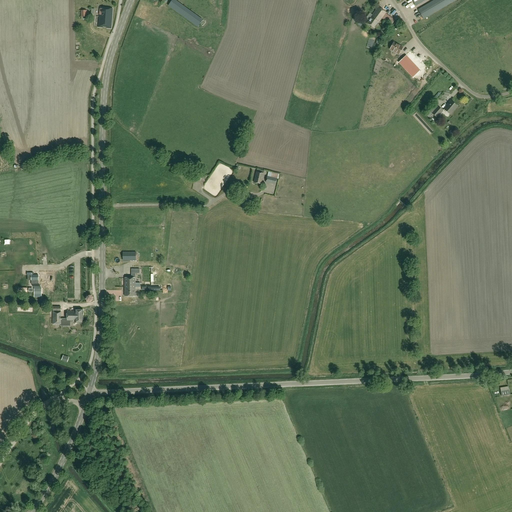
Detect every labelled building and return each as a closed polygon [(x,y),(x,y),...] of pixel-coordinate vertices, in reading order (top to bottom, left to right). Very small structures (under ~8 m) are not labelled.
[(434,0),(418,10),(424,19),(456,0),(434,0)] [(111,29),(113,9),(100,7),(98,27),(103,28),(103,25),(107,25),(106,28),(111,29)] [(395,20),(386,13),(386,12),(379,7),(371,18),(367,23),(374,28),(378,23),(382,18),(391,25),(395,20)] [(399,54),(403,47),(394,42),(390,49),(399,54)] [(406,56),(399,63),(412,77),(420,70),(406,56)] [(450,115),(457,106),(451,101),(444,109),(450,115)] [(438,107),(435,104),(427,113),(431,116),(432,114),(437,118),(443,111),(438,106),(438,107)] [(263,173),(264,170),(258,169),(257,172),(254,183),(261,184),(263,173)] [(276,185),(277,178),(267,176),(266,182),(276,185)] [(123,260),(151,260),(151,252),(123,252),(123,260)] [(31,275),(28,275),(28,280),(31,280),(31,285),(38,284),(38,275),(31,275)] [(135,296),(135,278),(125,278),(125,296),(135,296)] [(83,322),(83,310),(75,310),(75,311),(67,311),(67,319),(61,319),(61,324),(61,327),(70,327),(70,321),(75,321),(75,322),(83,322)]
